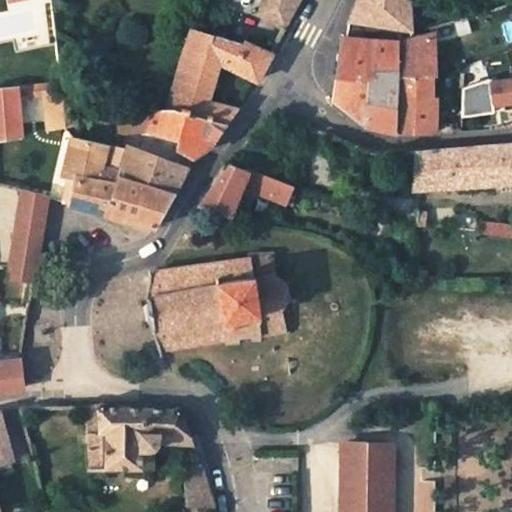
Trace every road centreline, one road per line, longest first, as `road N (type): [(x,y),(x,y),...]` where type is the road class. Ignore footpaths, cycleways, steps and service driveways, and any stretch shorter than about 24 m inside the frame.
road 1 (residential): [(278,85),(373,142),(511,136)]
road 2 (residential): [(231,511),(201,412),(176,394),(79,373)]
road 3 (residential): [(152,249),(278,85)]
road 4 (residential): [(152,249),(83,283),(75,317),(79,373)]
